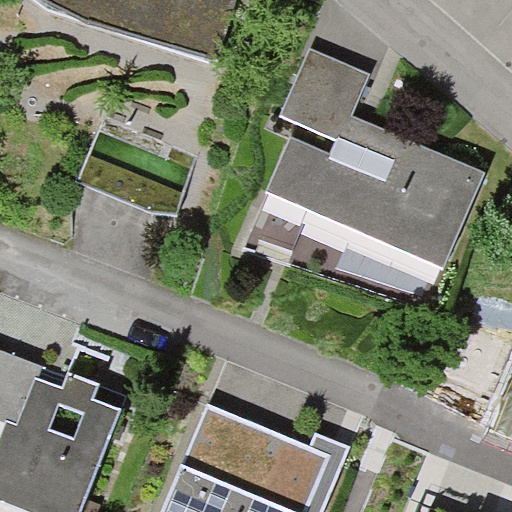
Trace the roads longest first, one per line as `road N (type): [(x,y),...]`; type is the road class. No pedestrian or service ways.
road 1 (residential): [(511,460),(0,255)]
road 2 (residential): [(511,125),(367,0)]
